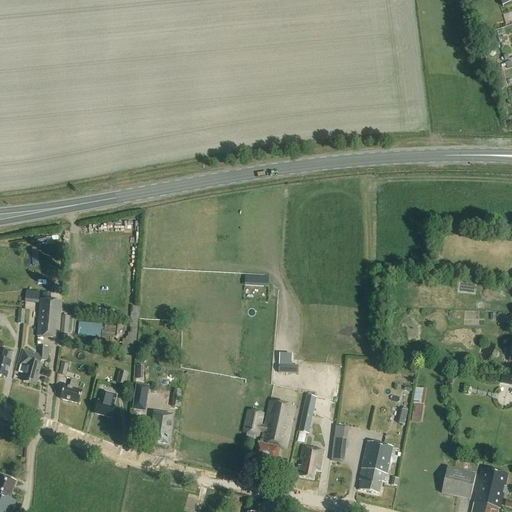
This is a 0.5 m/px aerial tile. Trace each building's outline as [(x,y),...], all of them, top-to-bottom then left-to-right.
[(511,5),(511,0),(501,0),(504,8),(511,5)] [(57,338),(61,301),(50,300),(42,300),(41,300),(38,337),(57,338)] [(136,348),(140,308),(132,307),(130,328),(131,328),(130,334),(128,333),(128,337),(126,337),(125,340),(121,340),(121,344),(122,344),(122,347),(136,348)] [(62,316),(60,335),(68,336),(69,325),(71,325),(72,317),(62,316)] [(103,325),(77,322),(76,332),(78,332),(78,335),(101,338),(101,331),(102,331),(103,325)] [(104,332),(102,331),(102,338),(113,339),(114,334),(121,335),(121,334),(122,334),(123,327),(105,325),(104,332)] [(135,348),(125,347),(124,354),(134,355),(135,348)] [(20,365),(20,366),(21,366),(27,368),(25,375),(23,382),(36,386),(42,365),(43,361),(49,361),(50,348),(41,348),(40,356),(24,351),(20,365)] [(0,375),(8,378),(12,363),(11,363),(14,353),(6,350),(3,360),(0,359),(0,375)] [(298,362),(279,361),(278,374),(298,375),(298,362)] [(62,364),(59,375),(66,377),(69,366),(62,364)] [(120,372),(116,384),(125,386),(129,374),(120,372)] [(71,381),(69,389),(63,388),(60,401),(77,405),(81,392),(77,391),(79,383),(71,381)] [(136,386),(133,410),(145,412),(149,388),(136,386)] [(426,422),(429,388),(418,387),(414,421),(426,422)] [(172,407),(179,408),(179,402),(182,390),(175,389),(173,399),(172,407)] [(110,420),(116,398),(107,396),(105,405),(97,403),(93,415),(110,420)] [(306,397),(298,433),(309,435),(317,399),(306,397)] [(260,432),(264,433),(261,445),(258,445),(254,461),(275,466),(278,450),(286,451),(295,409),(270,404),(265,427),(262,426),(264,414),(248,411),(244,434),(259,437),(260,432)] [(167,445),(172,417),(153,414),(151,430),(153,431),(151,443),(167,445)] [(348,461),(350,438),(337,437),(335,460),(348,461)] [(393,449),(368,444),(360,479),(360,482),(361,482),(359,492),(379,496),(381,487),(382,484),(385,485),(393,449)] [(315,468),(320,469),(323,452),(302,448),(300,462),(302,463),(301,468),(297,467),(295,476),(313,480),(313,479),(315,468)] [(448,468),(442,494),(471,501),(477,475),(448,468)] [(508,476),(482,470),(473,511),(497,511),(498,510),(501,510),(502,505),(503,499),(508,476)] [(0,477),(0,511),(11,511),(15,502),(9,500),(15,483),(0,477)]
